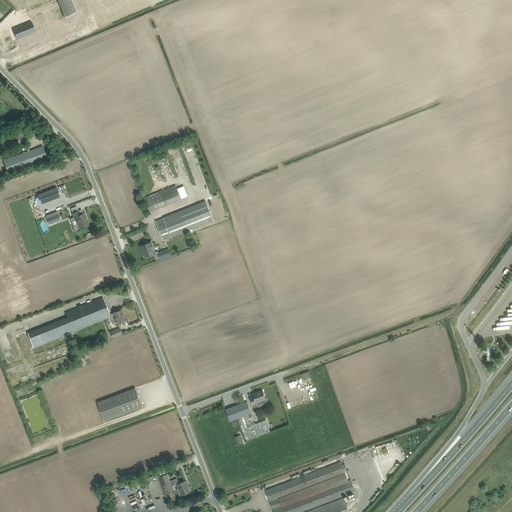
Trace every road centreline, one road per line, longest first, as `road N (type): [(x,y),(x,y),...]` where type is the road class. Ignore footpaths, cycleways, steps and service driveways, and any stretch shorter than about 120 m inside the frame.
road 1 (unclassified): [(220,511),(86,171),(0,71)]
road 2 (motorway): [(511,384),(413,495)]
road 3 (motorway): [(416,511),(511,407)]
road 4 (motorway): [(485,387),(413,495)]
